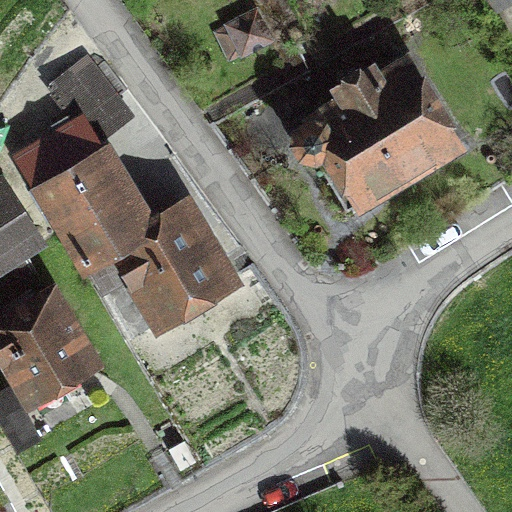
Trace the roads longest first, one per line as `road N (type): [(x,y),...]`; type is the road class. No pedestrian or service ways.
road 1 (residential): [(337,341),(80,0)]
road 2 (residential): [(181,511),(317,433),(337,341)]
road 3 (residential): [(455,511),(337,341)]
road 4 (residential): [(337,341),(511,229)]
